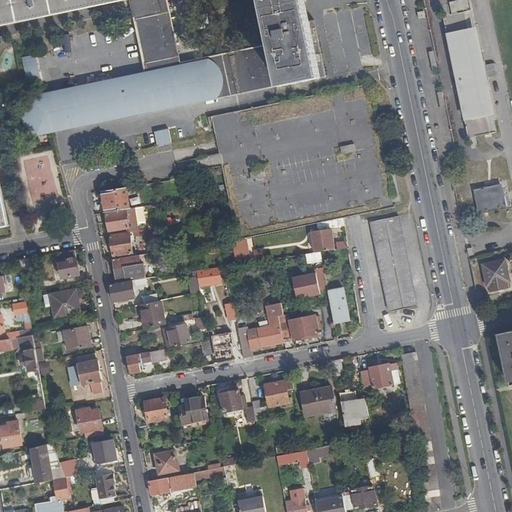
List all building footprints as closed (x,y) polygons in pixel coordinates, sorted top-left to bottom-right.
[(0,0),(0,25),(54,15),(50,0),(0,0)] [(50,0),(54,15),(127,0),(50,0)] [(129,0),(133,16),(143,61),(178,54),(167,0),(129,0)] [(295,84),(297,90),(342,80),(330,21),(323,22),(318,0),(276,0),(286,42),(295,84)] [(495,133),(469,11),(445,16),(470,138),(495,133)] [(286,42),(223,54),(232,95),(295,84),(286,42)] [(43,81),(37,53),(22,56),(26,84),(43,81)] [(223,54),(53,93),(29,97),(30,105),(23,106),(22,114),(23,121),(26,127),(32,133),(38,136),(232,95),(223,54)] [(317,223),(375,212),(393,193),(389,181),(370,85),(214,118),(223,168),(238,241),(242,240),(317,223)] [(157,133),(160,146),(172,144),(170,130),(157,133)] [(187,196),(184,178),(172,180),(175,197),(187,196)] [(480,211),(507,206),(502,184),(476,190),(480,211)] [(107,213),(130,209),(127,187),(104,191),(107,213)] [(137,227),(134,209),(130,209),(130,210),(108,214),(110,232),(127,229),(137,227)] [(397,217),(412,307),(419,306),(401,216),(397,217)] [(397,217),(373,222),(391,312),(412,307),(397,217)] [(314,234),(316,251),(335,248),(332,231),(314,234)] [(133,253),(131,238),(131,234),(111,238),(114,256),(133,253)] [(245,263),(242,240),(238,241),(234,241),(235,251),(236,259),(238,265),(245,263)] [(348,240),(339,241),(340,249),(349,248),(348,240)] [(235,251),(234,241),(227,242),(229,252),(235,251)] [(79,276),(75,250),(66,252),(68,261),(59,263),(62,279),(79,276)] [(323,263),(323,252),(307,253),(308,264),(323,263)] [(135,267),(134,257),(114,260),(116,278),(127,277),(128,282),(135,281),(145,279),(143,265),(140,266),(135,267)] [(33,258),(23,259),(24,272),(35,271),(33,258)] [(511,282),(507,261),(484,265),(489,286),(511,282)] [(328,288),(323,267),(316,269),(316,273),(294,278),(298,299),(321,294),(321,290),(328,288)] [(201,292),(198,276),(189,278),(192,294),(201,292)] [(135,281),(128,282),(111,285),(114,302),(135,298),(133,285),(136,285),(135,281)] [(331,302),(335,321),(350,317),(344,288),(328,291),(331,302)] [(51,295),(55,317),(81,312),(77,290),(51,295)] [(143,304),(158,301),(157,294),(142,297),(143,304)] [(167,324),(161,301),(158,301),(143,304),(140,305),(145,328),(167,324)] [(30,317),(28,307),(14,309),(16,320),(23,319),(30,317)] [(178,316),(180,321),(194,318),(193,313),(178,316)] [(289,313),(284,314),(279,315),(281,321),(284,339),(294,337),(294,339),(320,334),(318,320),(321,319),(320,314),(317,315),(316,313),(291,318),(289,313)] [(33,336),(32,333),(32,328),(25,330),(6,333),(3,315),(0,315),(0,341),(10,340),(17,338),(25,337),(33,336)] [(209,328),(206,316),(198,318),(200,329),(209,328)] [(25,330),(32,328),(30,317),(23,319),(25,330)] [(262,346),(285,341),(284,339),(281,321),(259,326),(261,337),(258,337),(259,344),(262,344),(262,346)] [(170,328),(174,345),(192,341),(188,324),(170,328)] [(245,357),(253,356),(248,326),(239,328),(245,357)] [(92,346),(88,327),(65,331),(69,350),(92,346)] [(168,346),(174,345),(170,328),(165,329),(168,346)] [(213,339),(214,342),(231,339),(233,349),(239,348),(235,329),(226,331),(227,336),(213,339)] [(511,380),(511,331),(500,334),(509,381),(511,380)] [(35,350),(33,336),(25,337),(27,352),(26,353),(29,372),(35,371),(36,376),(40,375),(37,363),(35,350)] [(27,352),(25,337),(17,338),(19,353),(26,353),(27,352)] [(231,339),(214,342),(217,358),(234,354),(233,349),(231,339)] [(0,341),(0,351),(12,350),(10,340),(0,341)] [(205,355),(214,354),(211,340),(202,341),(205,355)] [(140,364),(153,362),(152,356),(155,356),(156,363),(168,361),(166,349),(129,357),(132,373),(141,371),(140,364)] [(417,352),(402,354),(414,428),(416,439),(426,505),(441,503),(417,352)] [(93,362),(92,356),(78,358),(79,365),(70,366),(73,386),(91,383),(93,394),(103,392),(101,381),(103,381),(99,361),(93,362)] [(358,373),(355,356),(347,357),(354,388),(358,387),(361,386),(360,378),(355,379),(354,374),(358,373)] [(333,360),(336,374),(343,373),(340,359),(333,360)] [(374,386),(393,383),(391,370),(396,369),(395,362),(370,368),(370,370),(361,371),(366,394),(375,393),(374,386)] [(287,390),(295,388),(293,380),(285,381),(286,380),(276,382),(280,404),(289,402),(287,390)] [(302,392),(307,415),(336,410),(332,387),(302,392)] [(254,408),(253,405),(247,406),(245,395),(241,395),(240,389),(221,393),(225,412),(245,408),(248,421),(256,420),(255,415),(254,408)] [(181,407),(184,426),(209,421),(207,411),(208,411),(208,408),(206,408),(204,396),(186,400),(187,406),(181,407)] [(340,399),(345,425),(361,422),(360,415),(364,414),(361,398),(357,399),(356,396),(340,399)] [(146,401),(149,421),(168,417),(165,398),(146,401)] [(364,414),(369,413),(365,398),(361,398),(364,414)] [(33,412),(46,410),(45,404),(32,406),(33,412)] [(266,405),(254,408),(255,415),(261,414),(268,412),(266,405)] [(79,411),(83,433),(103,429),(100,409),(91,411),(90,408),(79,411)] [(395,427),(393,420),(384,422),(385,429),(395,427)] [(9,423),(9,426),(1,427),(4,447),(23,444),(19,421),(9,423)] [(402,433),(386,436),(388,444),(403,442),(402,433)] [(388,444),(386,436),(382,437),(382,436),(375,438),(377,447),(388,444)] [(97,457),(98,463),(118,460),(114,440),(95,443),(97,457)] [(36,475),(37,483),(54,480),(59,479),(57,470),(52,471),(48,450),(51,449),(50,444),(32,449),(36,475)] [(276,446),(278,453),(285,451),(283,444),(276,446)] [(336,452),(334,444),(307,449),(309,462),(320,460),(319,455),(336,452)] [(32,449),(29,449),(33,469),(27,470),(28,477),(36,475),(32,449)] [(156,454),(160,473),(179,470),(175,450),(168,452),(167,449),(160,450),(161,453),(156,454)] [(309,462),(307,449),(291,453),(294,462),(300,461),(301,468),(310,466),(309,462)] [(372,477),(381,476),(378,461),(369,463),(372,477)] [(74,476),(80,474),(76,464),(62,467),(63,469),(66,478),(72,477),(74,476)] [(196,479),(226,473),(224,465),(221,467),(209,469),(194,472),(195,475),(196,479)] [(66,478),(63,469),(57,470),(59,479),(66,478)] [(194,472),(168,477),(169,481),(195,475),(194,472)] [(96,478),(99,499),(115,496),(113,483),(116,482),(114,474),(96,478)] [(168,477),(150,481),(153,494),(197,485),(196,479),(195,475),(169,481),(168,477)] [(224,495),(230,493),(226,476),(222,477),(223,481),(221,482),(224,495)] [(59,479),(54,480),(57,495),(58,502),(63,500),(68,499),(67,484),(73,483),(72,477),(66,478),(59,479)] [(344,496),(347,510),(378,504),(375,486),(356,490),(355,486),(343,488),(343,493),(344,496)] [(316,498),(317,501),(344,496),(343,493),(328,496),(316,498)] [(58,502),(57,495),(51,496),(52,501),(37,504),(38,511),(62,511),(65,511),(63,500),(58,502)] [(266,511),(264,496),(240,501),(241,511),(266,511)] [(347,511),(347,510),(344,496),(317,501),(319,511),(347,511)] [(286,501),(288,511),(309,511),(309,510),(309,505),(307,497),(286,501)]
